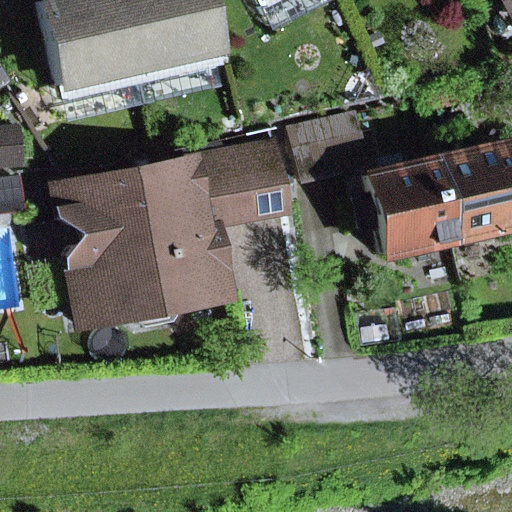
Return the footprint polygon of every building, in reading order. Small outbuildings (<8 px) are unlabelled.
[(48,0),(35,3),(54,86),(131,68),(115,0),(48,0)] [(115,0),(131,68),(208,50),(196,0),(115,0)] [(251,0),(267,31),(328,0),(251,0)] [(511,27),(511,0),(500,0),(498,1),(511,27)] [(54,86),(57,101),(212,66),(208,50),(131,68),(54,86)] [(327,175),(325,169),(362,160),(351,115),(284,132),(296,183),(327,175)] [(0,130),(0,164),(16,163),(13,129),(0,130)] [(219,217),(278,206),(268,143),(208,154),(208,157),(219,217)] [(456,151),(457,156),(429,162),(446,240),(511,225),(511,205),(510,196),(511,195),(511,162),(503,165),(499,147),(485,150),(484,145),(456,151)] [(278,206),(219,217),(208,157),(183,161),(184,170),(190,204),(196,231),(205,229),(279,213),(278,206)] [(369,226),(376,255),(446,240),(429,162),(371,170),(372,175),(359,177),(363,196),(347,199),(353,230),(369,226)] [(163,320),(173,306),(218,298),(212,263),(205,229),(196,231),(190,204),(184,170),(152,176),(151,170),(48,189),(54,220),(63,226),(75,224),(79,245),(67,247),(61,256),(74,325),(123,315),(136,325),(163,320)] [(19,176),(0,178),(0,216),(23,214),(19,176)]
